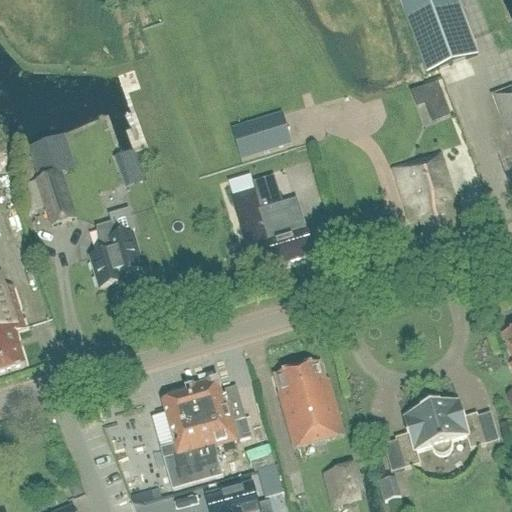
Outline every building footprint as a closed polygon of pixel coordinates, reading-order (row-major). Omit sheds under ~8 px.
[(477,58),(455,0),(398,0),(427,77),(477,58)] [(511,91),(493,99),(511,150),(511,91)] [(241,163),(292,147),(282,114),(231,130),(241,163)] [(463,233),(454,207),(456,206),(440,158),(393,173),(409,220),(417,217),(428,246),(463,233)] [(34,185),(50,231),(75,223),(61,176),(34,185)] [(254,194),(233,200),(247,248),(242,249),(246,265),(259,262),(263,273),(314,258),(307,234),(306,234),(297,203),(283,207),(273,179),(252,185),(254,194)] [(122,285),(120,278),(142,272),(144,271),(134,235),(133,234),(135,233),(129,212),(111,217),(114,227),(98,231),(106,256),(101,258),(91,261),(100,292),(122,285)] [(0,375),(26,368),(15,333),(25,331),(12,289),(3,289),(0,278),(0,375)] [(511,334),(503,339),(511,360),(511,365),(510,367),(511,371),(511,334)] [(345,440),(329,383),(325,384),(320,366),(275,379),(276,398),(278,397),(294,454),(345,440)] [(174,448),(160,452),(164,469),(171,495),(177,493),(222,480),(221,475),(218,465),(213,449),(234,443),(229,425),(246,421),(242,409),(237,391),(221,395),(220,395),(217,385),(172,398),(168,399),(164,406),(165,410),(164,410),(174,448)] [(431,453),(432,454),(435,457),(437,458),(440,459),(442,459),(444,459),(446,458),(448,456),(450,453),(451,451),(451,448),(451,447),(466,443),(469,456),(486,452),(478,420),(465,424),(460,406),(441,411),(441,410),(421,416),(422,417),(403,422),(408,439),(395,443),(403,474),(420,470),(416,457),(431,453)] [(360,503),(353,470),(324,477),(332,509),(360,503)] [(252,487),(206,499),(209,511),(271,511),(270,504),(258,508),(252,487)]
